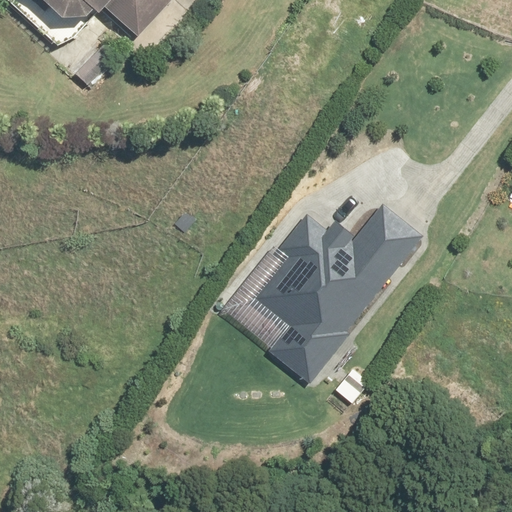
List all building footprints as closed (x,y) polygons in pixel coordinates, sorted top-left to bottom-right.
[(33,0),(44,10),(49,5),(61,15),(85,14),(92,6),(98,10),(103,5),(138,36),(170,0),(33,0)] [(120,56),(106,41),(74,70),(88,85),(120,56)] [(254,297),(287,323),(267,350),(312,385),(390,283),(427,235),(382,200),(355,236),(333,219),(326,229),(305,213),(277,249),(286,256),(254,297)] [(201,221),(186,206),(167,226),(181,241),(201,221)] [(372,382),(354,367),(334,390),(352,405),(372,382)]
